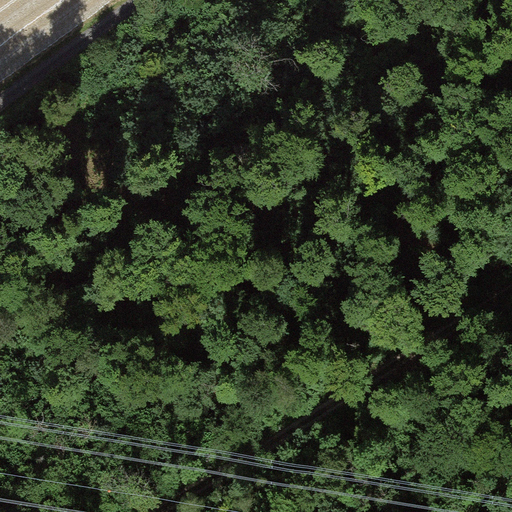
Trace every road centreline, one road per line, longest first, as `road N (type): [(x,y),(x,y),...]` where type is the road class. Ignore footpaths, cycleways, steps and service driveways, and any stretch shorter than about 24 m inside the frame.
road 1 (track): [(158,511),(511,291)]
road 2 (unclassified): [(0,103),(139,0)]
